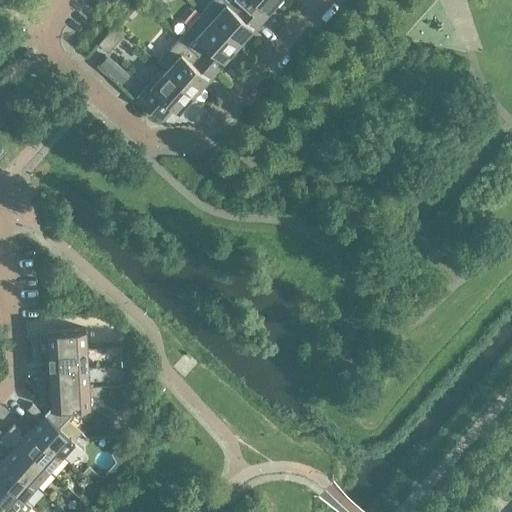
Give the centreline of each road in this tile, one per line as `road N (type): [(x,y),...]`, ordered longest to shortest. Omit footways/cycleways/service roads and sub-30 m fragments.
road 1 (residential): [(341,0),(325,18),(305,23),(202,138),(157,143),(41,38),(73,0)]
road 2 (residential): [(0,404),(10,393),(0,185)]
